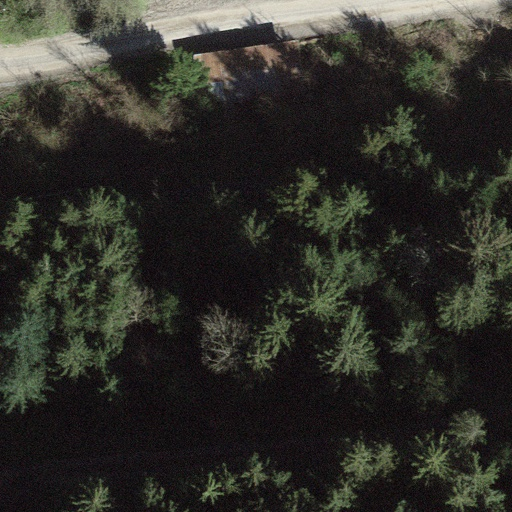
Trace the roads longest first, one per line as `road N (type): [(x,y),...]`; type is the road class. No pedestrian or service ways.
road 1 (track): [(511,409),(107,464),(0,487)]
road 2 (track): [(403,0),(0,60)]
